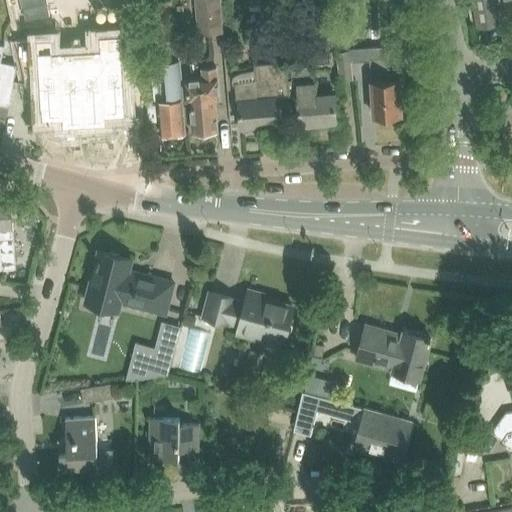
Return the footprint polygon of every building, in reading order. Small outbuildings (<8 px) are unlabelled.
[(174,20),(172,0),(171,0),(158,1),(160,21),(174,20)] [(195,0),(198,33),(223,31),(221,0),(195,0)] [(260,0),(262,8),(280,6),(279,0),(260,0)] [(472,0),(477,29),(500,25),(495,0),(472,0)] [(511,28),(502,31),(503,42),(511,40),(511,28)] [(54,37),(16,39),(30,100),(39,100),(40,120),(62,118),(62,126),(70,125),(70,134),(101,132),(100,124),(107,123),(107,115),(128,114),(124,32),(100,34),(101,54),(55,56),(54,37)] [(349,35),(335,37),(340,79),(354,78),(352,61),(351,49),(349,35)] [(151,62),(154,101),(147,101),(149,122),(160,121),(161,133),(186,131),(178,40),(164,41),(165,61),(151,62)] [(397,47),(370,48),(351,49),(352,61),(371,60),(375,116),(402,115),(400,86),(399,86),(397,47)] [(294,88),(289,89),(289,96),(298,95),(300,123),(337,120),(335,94),(315,95),(313,64),(310,64),(310,63),(309,61),(308,59),(305,58),(302,57),(298,58),(296,60),(294,63),(295,66),(292,66),(294,88)] [(0,103),(9,105),(14,80),(17,64),(0,60),(0,103)] [(236,99),(239,99),(242,128),(278,125),(276,97),(289,96),(289,89),(288,89),(286,61),(254,64),(255,69),(251,69),(248,70),(243,71),(240,72),(237,73),(235,75),(233,77),(233,80),(233,82),(234,84),(235,86),(236,99)] [(186,99),(191,98),(194,132),(218,130),(215,99),(221,99),(218,67),(202,69),(203,75),(184,77),(186,99)] [(0,268),(16,268),(12,197),(0,197),(0,268)] [(86,301),(105,306),(118,310),(120,301),(166,313),(169,301),(174,281),(129,270),(132,258),(99,249),(86,301)] [(210,291),(205,310),(204,316),(229,322),(229,321),(240,324),(239,328),(284,340),(288,325),(293,306),(263,298),(264,293),(249,289),(246,302),(235,299),(235,298),(210,291)] [(185,312),(182,323),(194,326),(197,315),(185,312)] [(366,324),(361,343),(357,359),(393,369),(393,371),(420,378),(431,337),(404,330),(403,334),(366,324)] [(169,373),(174,352),(156,347),(148,376),(169,373)] [(310,374),(305,390),(334,398),(339,382),(310,374)] [(84,401),(113,397),(111,382),(81,387),(84,401)] [(305,391),(299,410),(294,430),(311,434),(322,396),(305,391)] [(355,435),(358,436),(355,446),(401,459),(412,420),(365,408),(361,425),(358,424),(355,435)] [(511,410),(506,412),(492,432),(511,445),(511,410)] [(68,451),(60,451),(61,469),(91,468),(92,478),(115,476),(113,449),(98,450),(96,416),(86,416),(66,417),(68,451)] [(151,417),(150,437),(150,457),(180,457),(180,449),(199,449),(200,423),(180,423),(180,418),(151,417)]
